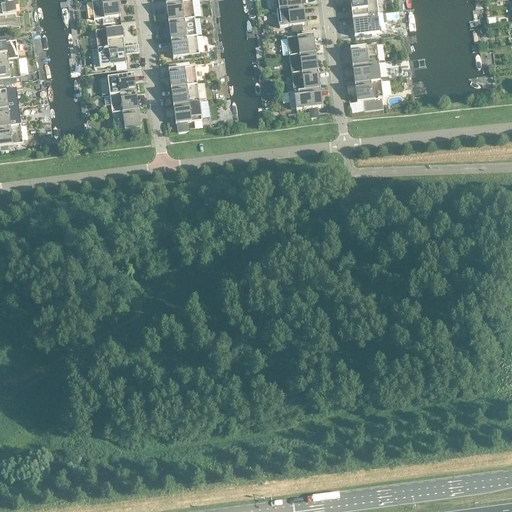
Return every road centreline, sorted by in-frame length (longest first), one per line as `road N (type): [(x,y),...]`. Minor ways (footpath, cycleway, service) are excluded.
road 1 (trunk): [(511,476),(266,511)]
road 2 (residential): [(160,169),(341,146)]
road 3 (residential): [(341,146),(511,128)]
road 4 (residential): [(141,0),(160,169)]
road 5 (residential): [(0,190),(160,169)]
road 6 (residential): [(324,0),(341,146)]
